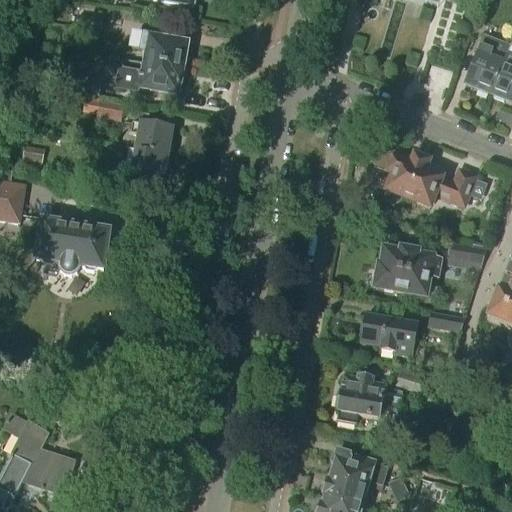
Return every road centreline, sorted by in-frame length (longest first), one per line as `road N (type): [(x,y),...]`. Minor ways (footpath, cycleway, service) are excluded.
road 1 (residential): [(294,66),(264,54),(246,66),(167,499)]
road 2 (residential): [(214,511),(294,66)]
road 3 (residential): [(279,511),(337,118),(327,87)]
road 4 (residential): [(511,158),(327,87)]
